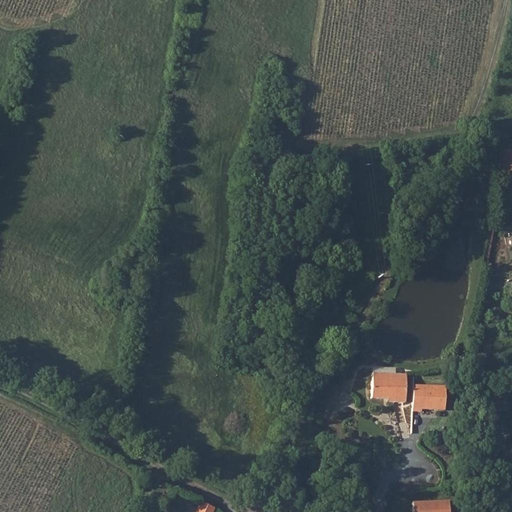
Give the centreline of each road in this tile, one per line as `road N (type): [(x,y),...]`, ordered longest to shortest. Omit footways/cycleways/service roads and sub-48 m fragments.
road 1 (unclassified): [(241,511),(0,380)]
road 2 (track): [(497,0),(460,127),(359,140)]
